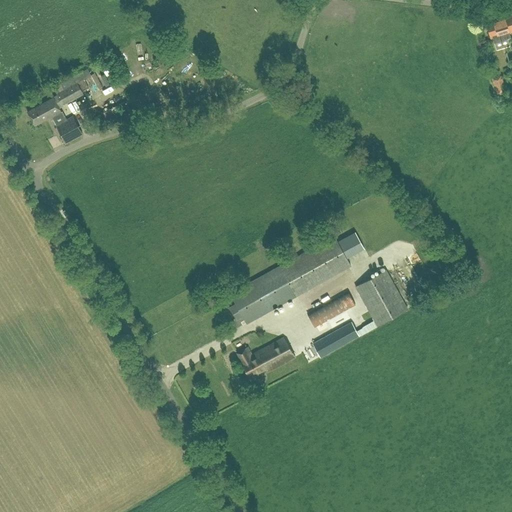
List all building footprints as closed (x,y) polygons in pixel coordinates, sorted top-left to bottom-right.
[(507,38),(506,34),(511,31),(511,13),(507,15),(506,12),(493,16),(494,19),(485,22),(490,38),(492,38),(494,42),(507,38)] [(49,117),(51,119),(52,118),(56,125),(65,119),(58,107),(62,105),(63,103),(82,92),(82,91),(89,87),(80,72),(53,87),(57,95),(27,111),(35,125),(49,117)] [(506,93),(501,76),(492,79),(497,95),(506,93)] [(65,119),(56,125),(66,142),(82,133),(72,115),(65,119)] [(351,265),(334,235),(230,293),(235,303),(229,307),(236,319),(242,316),(246,323),(351,265)] [(385,269),(355,286),(377,325),(407,308),(385,269)] [(347,290),(306,313),(314,327),(355,305),(347,290)] [(359,335),(351,321),(300,350),(307,364),(359,335)] [(251,354),(247,346),(236,352),(249,377),(267,368),(268,370),(295,356),(283,337),(251,354)]
